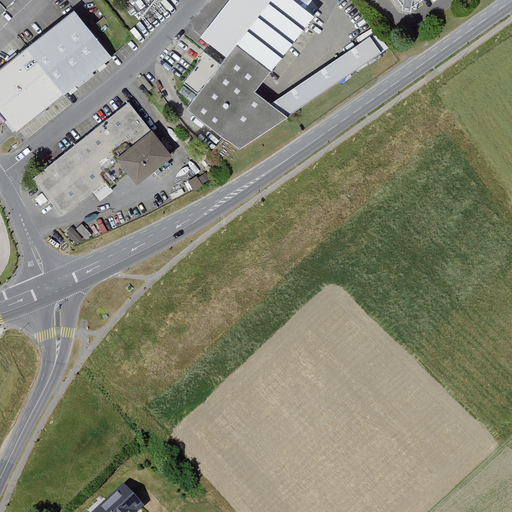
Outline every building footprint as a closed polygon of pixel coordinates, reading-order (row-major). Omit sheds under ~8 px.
[(0,0),(0,17),(17,0),(0,0)] [(319,19),(296,0),(278,0),(224,65),(209,55),(188,82),(200,94),(191,110),(212,128),(242,152),(292,119),(260,96),(319,19)] [(405,0),(412,9),(425,0),(405,0)] [(114,57),(77,12),(0,72),(0,110),(18,133),(114,57)] [(130,104),(36,179),(65,217),(126,168),(140,185),(176,157),(152,127),(150,129),(130,104)] [(147,511),(128,491),(106,511),(147,511)]
